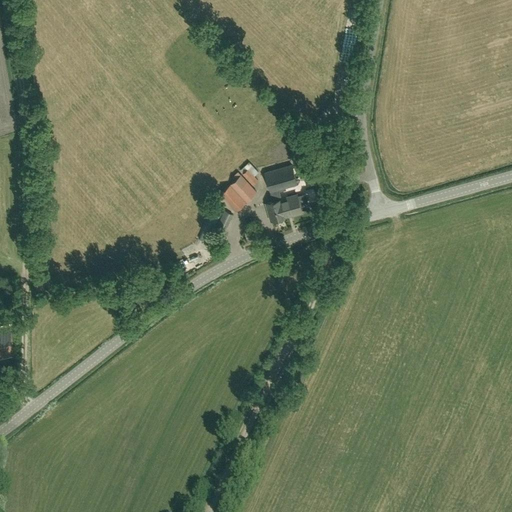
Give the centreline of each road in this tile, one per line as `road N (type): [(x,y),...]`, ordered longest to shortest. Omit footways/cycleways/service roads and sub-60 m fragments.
road 1 (tertiary): [(0,435),(210,275),(289,239),(382,214)]
road 2 (track): [(11,0),(27,109),(28,413)]
road 3 (track): [(212,511),(333,226)]
road 4 (unclassified): [(382,214),(357,130),(377,0)]
road 5 (tertiary): [(382,214),(511,177)]
